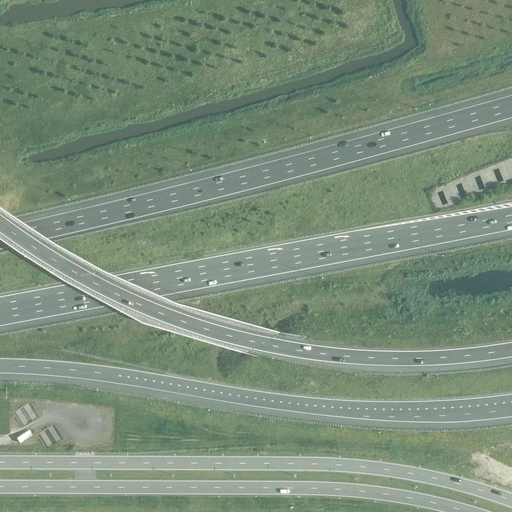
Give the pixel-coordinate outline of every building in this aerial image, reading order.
[(491,34),(500,30),(498,26),(500,25),(489,0),(473,0),(472,0),(484,31),(490,29),(491,34)] [(467,201),(486,193),(511,183),(511,154),(503,158),(484,166),(465,174),(428,189),(425,191),(429,200),(432,207),(435,214),(467,201)] [(29,403),(13,414),(22,428),(39,417),(29,403)] [(53,425),(37,435),(43,446),(46,450),(52,446),(63,439),(53,425)] [(33,432),(30,428),(28,430),(23,433),(18,436),(20,440),(26,437),(30,434),(33,432)]
